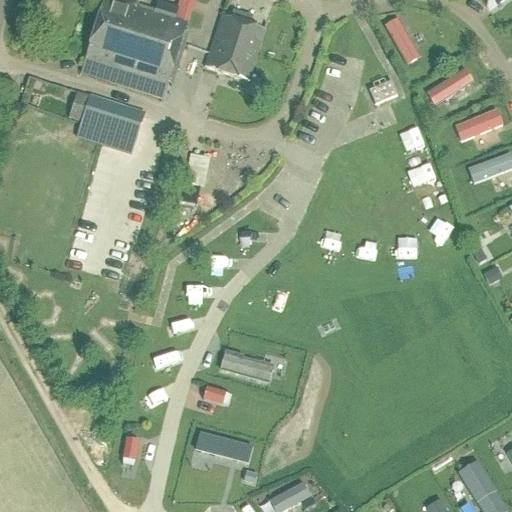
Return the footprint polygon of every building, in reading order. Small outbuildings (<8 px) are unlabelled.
[(104,1),(81,77),(163,102),(187,27),(174,23),(137,11),(140,0),(115,0),(114,5),(104,1)] [(181,0),(174,23),(187,27),(195,0),(181,0)] [(477,0),(488,15),(510,0),(477,0)] [(252,78),(266,33),(225,20),(221,19),(205,71),(250,85),(252,78)] [(397,24),(383,33),(406,72),(420,64),(397,24)] [(329,51),(327,64),(343,67),(346,55),(329,51)] [(315,91),(325,94),(333,72),(319,67),(315,80),(319,81),(315,91)] [(464,75),(426,100),(434,113),(472,89),(464,75)] [(390,88),(368,98),(374,110),(395,101),(390,88)] [(135,145),(144,116),(77,95),(68,123),(135,145)] [(496,114),(453,133),(460,149),(503,131),(496,114)] [(185,158),(178,187),(190,190),(186,211),(193,213),(205,162),(185,158)] [(511,171),(507,159),(466,173),(472,190),(511,175),(511,171)] [(480,253),(472,257),(478,268),(486,263),(480,253)] [(494,271),(483,277),(489,287),(500,281),(494,271)] [(223,359),(218,377),(268,390),(273,372),(223,359)] [(199,436),(193,458),(247,471),(252,449),(199,436)] [(504,511),(476,468),(456,480),(476,511),(504,511)] [(302,488),(268,508),(270,511),(292,511),(310,502),(302,488)]
